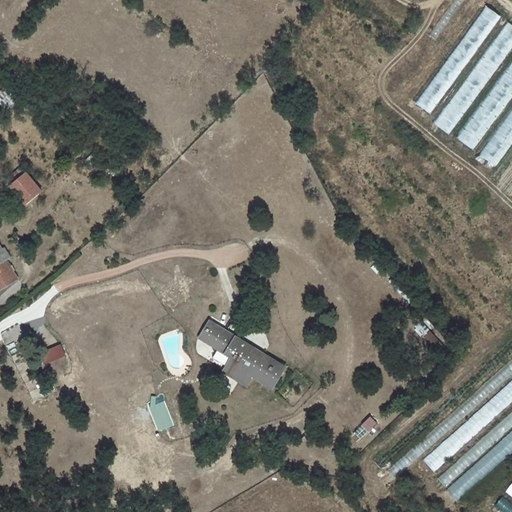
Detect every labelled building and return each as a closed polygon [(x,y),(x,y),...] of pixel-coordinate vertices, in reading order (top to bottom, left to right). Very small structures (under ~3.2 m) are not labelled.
[(436,39),(464,0),(454,0),(429,35),(436,39)] [(486,6),(415,103),(430,114),(501,17),(486,6)] [(433,124),(449,135),(511,49),(511,24),(508,22),(433,124)] [(473,149),(511,97),(511,63),(457,137),(473,149)] [(511,142),(511,109),(480,154),(495,165),(511,142)] [(1,178),(4,180),(6,182),(21,168),(19,167),(16,164),(1,178)] [(21,168),(6,182),(25,201),(40,186),(21,168)] [(0,189),(18,208),(25,201),(6,182),(0,188),(0,189)] [(0,285),(1,287),(19,274),(6,257),(11,254),(4,244),(1,245),(0,243),(0,285)] [(212,319),(202,336),(228,352),(230,349),(236,353),(226,368),(247,382),(252,374),(270,385),(276,376),(279,378),(284,370),(281,368),(283,365),(212,319)] [(424,323),(413,332),(429,352),(441,343),(424,323)] [(497,354),(373,460),(380,468),(480,382),(477,379),(501,359),(497,354)] [(511,356),(386,470),(394,479),(511,373),(511,356)] [(511,378),(422,460),(434,472),(511,401),(511,378)] [(511,411),(438,479),(445,487),(511,426),(511,411)] [(511,429),(447,489),(457,501),(511,451),(511,429)] [(511,511),(511,503),(503,496),(495,506),(503,511),(511,511)]
